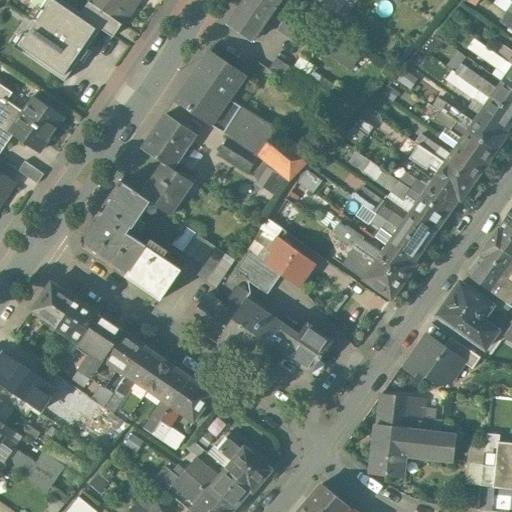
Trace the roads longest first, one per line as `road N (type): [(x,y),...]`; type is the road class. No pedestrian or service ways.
road 1 (residential): [(38,244),(324,441)]
road 2 (residential): [(324,441),(511,173)]
road 3 (tertiary): [(38,244),(205,0)]
road 4 (residential): [(440,511),(419,508),(324,441)]
